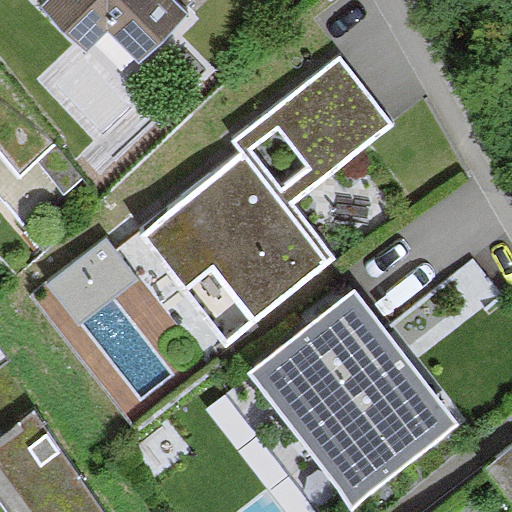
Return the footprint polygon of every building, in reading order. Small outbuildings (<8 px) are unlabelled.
[(50,0),(88,37),(109,16),(140,47),(186,0),(50,0)] [(236,133),(244,143),(250,139),(294,195),(393,119),(342,51),(236,133)] [(0,190),(63,140),(0,62),(0,190)] [(294,195),(250,139),(244,143),(141,218),(227,330),(335,248),(294,195)] [(91,319),(148,274),(117,234),(59,280),(91,319)] [(474,260),(393,323),(418,355),(502,295),(474,260)] [(384,312),(356,275),(251,356),(354,487),(458,407),(418,355),(393,323),(384,312)] [(0,511),(107,511),(36,401),(0,424),(0,511)] [(511,438),(489,457),(511,486),(511,438)]
